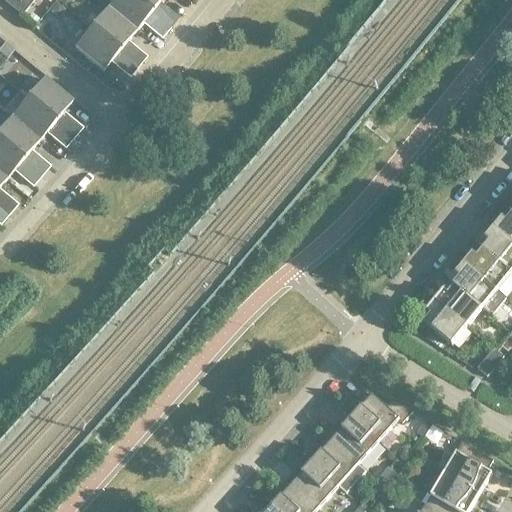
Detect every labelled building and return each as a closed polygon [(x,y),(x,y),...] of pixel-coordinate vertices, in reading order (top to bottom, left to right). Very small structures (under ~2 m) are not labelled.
[(1,0),(22,17),(35,0),(34,0),(1,0)] [(170,30),(133,0),(114,0),(106,10),(135,34),(145,22),(148,24),(148,28),(147,29),(161,40),(170,30)] [(163,0),(133,0),(170,30),(178,20),(164,8),(163,9),(159,10),(157,8),(163,0)] [(56,4),(50,11),(56,17),(63,10),(56,4)] [(135,34),(106,10),(90,30),(138,69),(146,59),(132,47),(131,48),(127,48),(125,46),(135,34)] [(39,21),(31,15),(27,20),(35,26),(39,21)] [(138,69),(90,30),(74,50),(103,73),(113,60),(116,62),(116,66),(115,68),(130,79),(138,69)] [(4,46),(0,50),(0,52),(7,58),(13,51),(5,44),(4,46)] [(43,81),(27,100),(74,140),(82,130),(68,118),(67,119),(63,119),(61,117),(72,105),(43,81)] [(74,140),(27,100),(10,119),(39,143),(49,131),(52,133),(52,137),(51,138),(65,150),(74,140)] [(39,143),(10,119),(0,131),(0,143),(41,178),(50,168),(36,156),(35,157),(31,158),(28,156),(39,143)] [(41,178),(0,143),(0,176),(6,182),(17,169),(19,172),(20,176),(19,177),(33,188),(41,178)] [(0,189),(6,182),(0,176),(0,209),(9,217),(17,207),(3,195),(2,196),(0,196),(0,189)] [(9,217),(0,209),(0,226),(0,227),(9,217)] [(511,215),(510,214),(511,216),(505,225),(502,223),(503,221),(502,220),(494,230),(511,245),(511,215)] [(511,274),(511,245),(494,230),(485,241),(486,241),(488,240),(491,242),(484,251),(481,249),(480,249),(511,275),(511,274)] [(511,275),(480,249),(480,250),(483,252),(475,261),(472,258),(474,257),(473,256),(464,266),(497,293),(511,275)] [(505,299),(497,293),(464,266),(456,276),(457,277),(458,275),(462,278),(454,287),(451,285),(482,311),(490,317),(505,299)] [(482,311),(451,285),(451,286),(453,288),(446,297),(443,294),(444,292),(443,292),(435,302),(467,329),(482,311)] [(467,329),(435,302),(426,312),(427,313),(429,311),(432,314),(424,324),(452,347),(467,329)] [(511,348),(511,335),(501,348),(508,354),(511,348)] [(477,370),(487,379),(504,359),(494,350),(477,370)] [(364,408),(352,420),(379,444),(399,422),(402,426),(413,414),(393,402),(386,409),(367,393),(358,403),(364,408)] [(379,444),(352,420),(341,433),(335,428),(327,438),(359,467),(379,444)] [(422,425),(416,436),(423,440),(430,429),(422,425)] [(366,473),(359,467),(327,438),(318,447),(323,452),(312,465),(339,489),(346,495),(366,473)] [(462,445),(444,476),(480,498),(489,483),(484,479),(493,463),(462,445)] [(339,489),(312,465),(300,478),(295,473),(287,482),(319,511),(339,489)] [(395,475),(388,469),(378,480),(385,487),(395,475)] [(471,511),(480,498),(444,476),(425,507),(433,511),(464,511),(466,510),(469,511),(471,511)] [(318,511),(319,511),(287,482),(278,492),(283,497),(272,510),(274,511),(318,511)]
